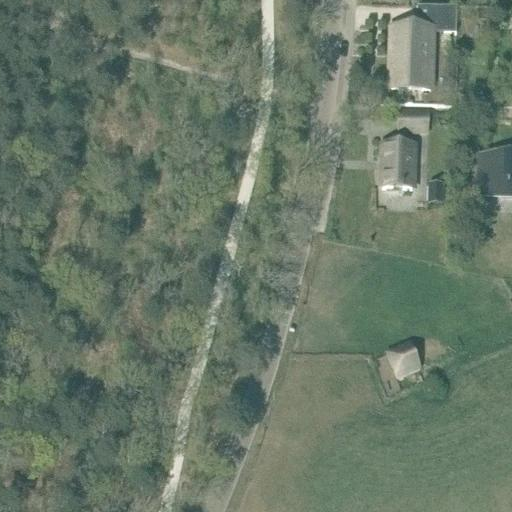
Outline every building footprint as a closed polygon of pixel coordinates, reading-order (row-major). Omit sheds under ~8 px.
[(392,33),(391,94),(430,95),(431,39),(456,40),(456,11),(416,10),(416,34),(392,33)] [(401,118),(400,135),(427,136),(428,119),(401,118)] [(384,149),(383,193),(413,194),(415,150),(384,149)] [(511,159),(477,158),(476,199),(477,199),(477,193),(501,193),(501,199),(511,199),(511,159)] [(396,382),(419,373),(408,346),(385,356),(396,382)]
